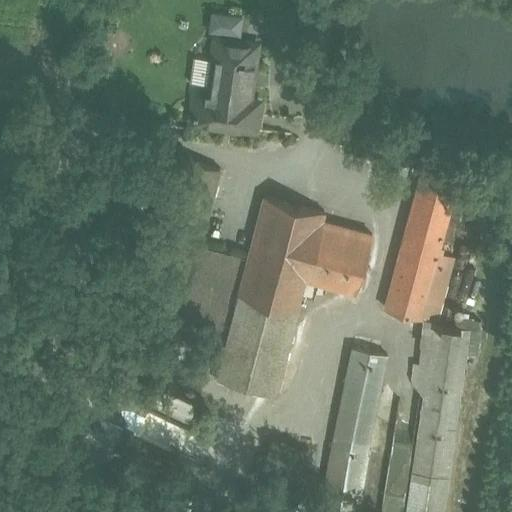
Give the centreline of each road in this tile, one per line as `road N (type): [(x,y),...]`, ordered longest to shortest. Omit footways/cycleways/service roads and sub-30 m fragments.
road 1 (track): [(0,133),(56,157),(84,253),(115,297),(187,384),(244,420),(291,429),(315,325),(422,352)]
road 2 (track): [(365,338),(388,241),(374,212),(343,185),(175,145),(19,138)]
road 3 (track): [(152,511),(248,465),(291,429)]
